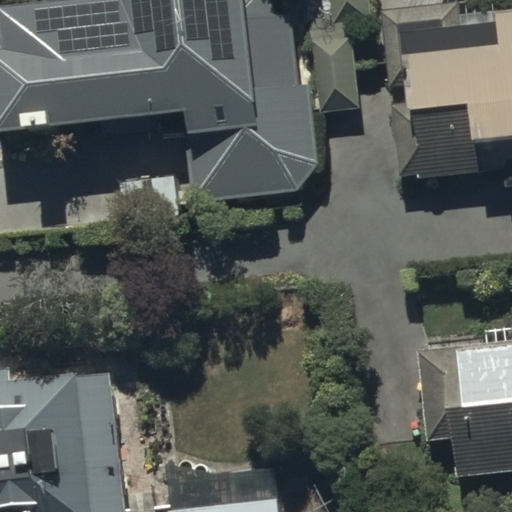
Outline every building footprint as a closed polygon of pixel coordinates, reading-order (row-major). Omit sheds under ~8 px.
[(126,0),(128,8),(10,20),(15,69),(0,70),(0,117),(4,155),(189,135),(197,214),(301,203),(320,178),(309,70),(283,73),(275,0),(126,0)] [(367,0),(331,0),(334,29),(370,26),(367,0)] [(464,15),(387,20),(399,187),(507,180),(508,196),(511,196),(511,0),(485,0),(463,2),(464,15)] [(357,42),(315,47),(323,122),(364,118),(357,42)] [(480,338),(428,342),(429,360),(423,361),(428,452),(458,451),(459,485),(511,481),(511,351),(480,353),(480,338)] [(14,376),(0,377),(0,511),(124,511),(112,381),(16,390),(14,376)]
